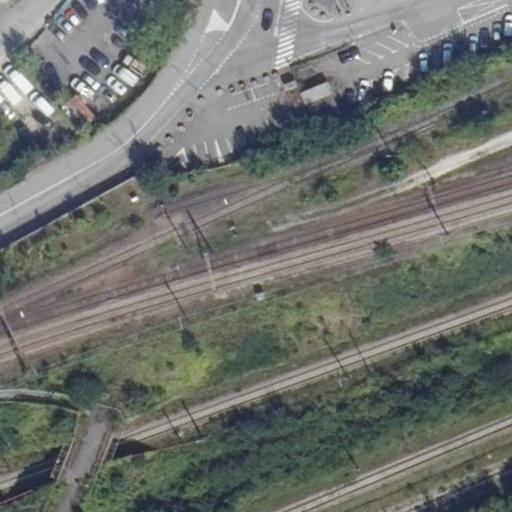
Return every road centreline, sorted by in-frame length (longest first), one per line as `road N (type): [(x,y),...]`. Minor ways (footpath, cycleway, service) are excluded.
road 1 (unclassified): [(125,132),(181,92),(247,0)]
road 2 (unclassified): [(199,0),(125,132)]
road 3 (residential): [(0,207),(125,132)]
